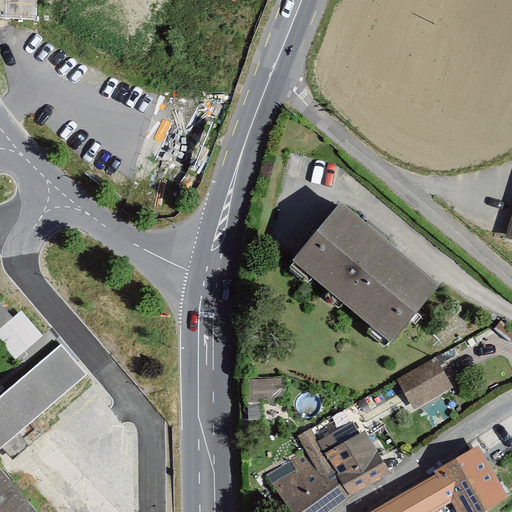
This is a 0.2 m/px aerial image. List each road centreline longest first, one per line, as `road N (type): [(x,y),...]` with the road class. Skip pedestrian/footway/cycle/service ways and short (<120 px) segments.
road 1 (residential): [(511,280),(274,78)]
road 2 (secondary): [(210,511),(207,285)]
road 3 (secondary): [(207,285),(241,158),(274,78)]
road 4 (residential): [(359,511),(511,412)]
road 5 (unclassified): [(207,285),(53,192)]
